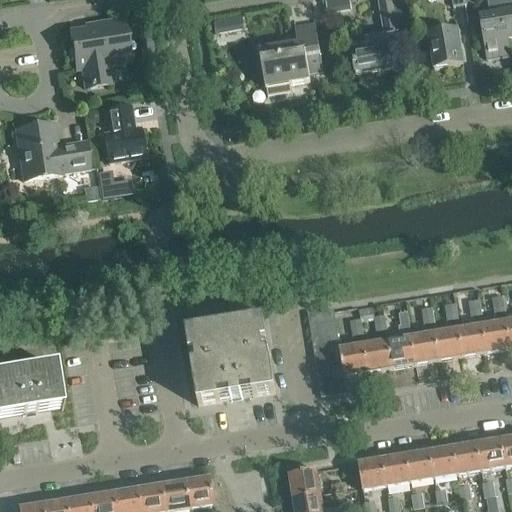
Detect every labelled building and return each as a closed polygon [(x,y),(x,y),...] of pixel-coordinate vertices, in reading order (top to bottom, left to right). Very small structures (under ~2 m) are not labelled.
[(344,0),(326,3),(329,16),(352,12),(349,0),(344,0)] [(452,0),(454,10),(465,8),(464,0),(452,0)] [(401,5),(394,6),(397,26),(404,25),(401,5)] [(394,6),(380,8),(385,40),(366,43),(368,56),(353,59),(356,77),(395,70),(392,53),(401,52),(397,26),(394,6)] [(511,60),(508,43),(511,42),(511,14),(481,19),(488,63),(511,60)] [(242,19),(226,22),(229,35),(244,32),(242,19)] [(109,68),(126,66),(122,42),(126,41),(123,23),(87,29),(88,38),(72,41),(77,74),(83,73),(86,91),(94,90),(94,87),(111,84),(109,68)] [(297,46),(259,52),(265,91),(267,91),(268,100),(292,96),(291,87),(310,83),(309,78),(323,76),(315,27),(295,30),(297,46)] [(458,33),(428,38),(434,72),(464,67),(458,33)] [(130,110),(105,114),(109,137),(104,138),(109,167),(145,161),(140,132),(134,133),(130,110)] [(62,178),(62,177),(90,173),(85,146),(62,149),(63,152),(53,153),(52,146),(57,145),(54,128),(15,134),(24,184),(62,178)] [(133,184),(122,186),(124,199),(135,197),(133,184)] [(112,187),(99,189),(101,202),(114,200),(112,187)] [(97,190),(84,192),(86,205),(99,203),(97,190)] [(496,315),(505,313),(503,300),(494,301),(496,315)] [(415,303),(407,304),(408,315),(408,317),(417,316),(415,303)] [(473,319),(481,318),(479,304),(470,305),(473,319)] [(449,323),(457,322),(455,307),(447,309),(449,323)] [(425,327),(434,326),(432,311),(423,313),(425,327)] [(334,312),(308,316),(310,329),(336,325),(334,312)] [(398,329),(400,343),(388,345),(392,372),(416,368),(411,341),(407,315),(398,317),(400,329),(398,329)] [(378,335),(387,334),(384,319),(376,321),(378,335)] [(354,339),(363,337),(361,323),(352,325),(354,339)] [(187,336),(190,358),(195,358),(197,368),(192,369),(199,408),(221,405),(220,400),(230,398),(231,403),(243,401),(242,396),(252,395),(253,400),(276,396),(269,356),(264,357),(263,347),(268,346),(264,324),(187,336)] [(312,341),(338,336),(336,325),(310,329),(312,341)] [(511,353),(506,325),(482,329),(487,357),(511,353)] [(487,357),(482,329),(459,333),(463,361),(487,357)] [(463,361),(459,333),(435,337),(440,365),(463,361)] [(314,352),(340,348),(338,336),(312,341),(314,352)] [(440,365),(435,337),(411,341),(416,368),(440,365)] [(392,372),(388,345),(364,349),(369,376),(392,372)] [(340,348),(314,352),(316,364),(342,360),(340,353),(340,348)] [(369,376),(364,349),(340,353),(342,360),(343,372),(345,380),(369,376)] [(342,360),(316,364),(318,376),(343,372),(342,360)] [(63,412),(56,369),(54,370),(55,371),(0,380),(0,420),(22,417),(37,415),(61,411),(61,412),(63,412)] [(343,372),(318,376),(320,388),(345,384),(345,380),(343,372)] [(322,400),(347,396),(345,384),(320,388),(322,400)] [(511,470),(511,442),(501,444),(506,471),(511,470)] [(506,471),(501,444),(478,448),(482,475),(506,471)] [(482,475),(478,448),(454,452),(458,479),(482,475)] [(458,479),(454,452),(430,456),(435,483),(458,479)] [(435,483),(430,456),(406,460),(411,487),(435,483)] [(411,487),(406,460),(383,463),(387,491),(411,487)] [(358,468),(363,495),(387,491),(383,463),(358,468)] [(317,475),(290,479),(294,503),(321,499),(317,475)] [(240,479),(231,481),(236,506),(246,504),(240,479)] [(197,511),(216,509),(212,482),(187,486),(191,511),(197,511)] [(164,489),(167,511),(191,511),(187,486),(164,489)] [(346,495),(345,486),(332,488),(333,497),(346,495)] [(484,487),(486,501),(495,499),(493,486),(484,487)] [(140,493),(142,511),(167,511),(164,489),(140,493)] [(461,491),(463,505),(471,503),(469,489),(461,491)] [(116,497),(118,511),(142,511),(140,493),(116,497)] [(437,495),(439,508),(447,507),(445,493),(437,495)] [(118,511),(116,497),(92,501),(94,511),(118,511)] [(413,499),(414,511),(415,511),(423,511),(421,497),(413,499)] [(349,511),(349,509),(336,511),(336,510),(323,511),(321,499),(294,503),(295,511),(349,511)] [(495,499),(486,501),(488,511),(498,511),(496,499),(495,499)] [(94,511),(92,501),(69,505),(69,511),(94,511)] [(389,503),(390,511),(399,511),(397,501),(389,503)]
